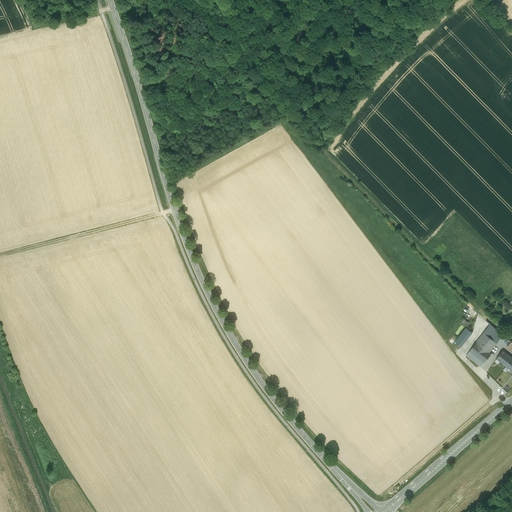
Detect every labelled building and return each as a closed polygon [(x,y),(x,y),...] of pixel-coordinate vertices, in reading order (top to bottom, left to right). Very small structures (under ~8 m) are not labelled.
[(497,337),(501,334),(491,325),(487,330),(497,338),(497,337)] [(456,342),(461,346),(471,333),(466,329),(456,342)] [(466,355),(481,367),(491,355),(489,353),(497,343),(484,333),(466,355)] [(503,342),(507,339),(501,334),(497,337),(503,342)] [(511,350),(511,342),(507,339),(503,342),(503,343),(511,350)] [(511,358),(511,355),(504,349),(497,359),(506,366),(511,358)]
